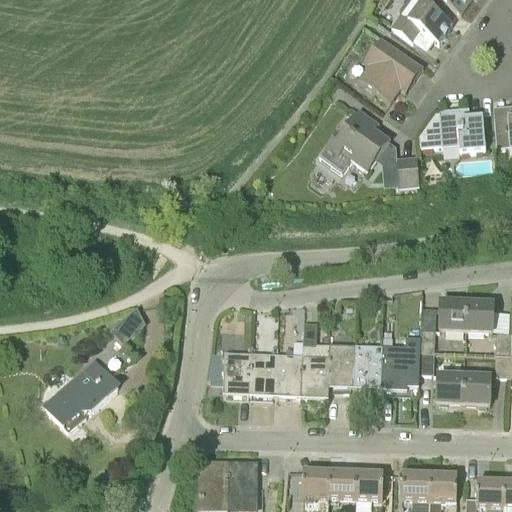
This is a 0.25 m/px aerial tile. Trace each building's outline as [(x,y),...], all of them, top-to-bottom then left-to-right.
[(414,0),(412,3),(413,4),(420,9),(421,8),(434,18),(434,17),(442,7),(460,20),(473,1),(472,0),(414,0)] [(400,20),(391,32),(412,48),(420,36),(435,47),(438,49),(452,30),(434,17),(434,18),(421,8),(420,9),(413,4),(412,3),(411,2),(407,2),(398,14),(400,20)] [(369,71),(358,86),(389,109),(399,96),(404,99),(409,93),(413,87),(422,74),(402,59),(381,44),(364,68),(369,71)] [(511,111),(509,112),(510,123),(493,124),(496,154),(509,153),(509,156),(511,156),(511,111)] [(324,155),(318,163),(341,179),(347,171),(348,171),(351,166),(367,178),(375,166),(389,148),(373,136),(377,130),(359,116),(342,138),(338,135),(324,154),(324,155)] [(435,120),(419,143),(420,154),(442,152),(442,153),(458,151),(459,158),(485,156),(482,122),(462,124),(461,116),(439,117),(439,120),(435,120)] [(399,193),(420,192),(417,163),(396,166),(399,193)] [(465,337),(465,309),(441,308),(440,308),(438,336),(465,337)] [(465,337),(492,338),(493,310),(492,310),(465,309),(465,337)] [(112,334),(124,350),(150,330),(137,315),(112,334)] [(496,317),(497,337),(510,337),(510,317),(496,317)] [(329,351),(316,350),(317,329),(304,329),(302,362),(301,405),(328,406),(328,394),(329,363),(329,351)] [(434,359),(435,336),(420,335),(420,343),(419,358),(434,359)] [(509,361),(510,339),(497,338),(496,360),(509,361)] [(73,387),(45,412),(69,439),(87,424),(83,420),(91,420),(119,395),(110,386),(134,365),(114,342),(90,363),(81,353),(61,372),(73,387)] [(419,358),(420,343),(419,343),(419,345),(406,344),(406,353),(381,352),(379,396),(412,397),(412,401),(413,401),(415,401),(415,400),(416,399),(417,398),(417,397),(417,380),(418,380),(419,358)] [(352,395),(354,351),(329,351),(329,363),(328,394),(352,395)] [(379,396),(381,352),(354,351),(352,395),(379,396)] [(207,381),(206,386),(210,386),(223,386),(223,392),(223,402),(249,403),(250,360),(224,359),(210,358),(207,381)] [(433,380),(434,359),(419,358),(418,380),(433,380)] [(274,404),(276,361),(250,360),(249,403),(274,404)] [(508,383),(509,361),(496,360),(495,383),(508,383)] [(301,405),(302,362),(276,361),(274,404),(301,405)] [(462,410),(464,382),(437,381),(436,410),(437,410),(437,409),(462,410)] [(489,412),(490,383),(464,382),(462,410),(488,411),(488,412),(489,412)] [(227,511),(228,468),(199,468),(198,511),(227,511)] [(228,468),(227,511),(256,511),(256,468),(228,468)] [(329,505),(329,478),(302,477),(302,504),(329,505)] [(355,505),(356,479),(329,478),(329,505),(355,505)] [(355,505),(382,506),(383,480),(356,479),(355,505)] [(402,480),(402,507),(429,507),(429,481),(402,480)] [(429,481),(429,507),(456,508),(457,481),(429,481)] [(503,511),(504,488),(476,487),(476,504),(465,505),(465,511),(503,511)] [(511,511),(511,488),(504,488),(503,511),(511,511)]
